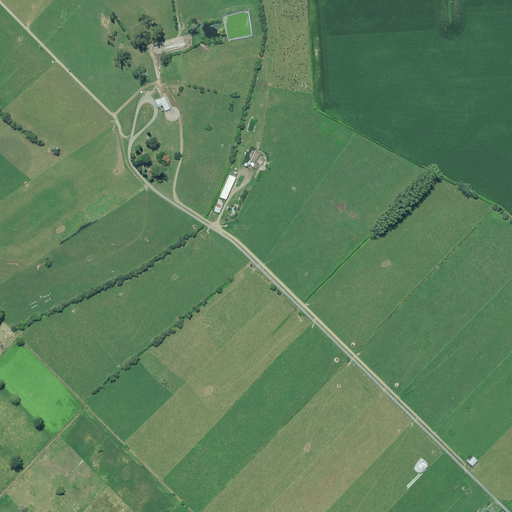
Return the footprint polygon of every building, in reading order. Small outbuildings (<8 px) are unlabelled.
[(170,109),(165,97),(156,101),(159,107),(163,105),(166,111),(170,109)] [(166,167),(171,160),(162,153),(157,160),(166,167)] [(237,178),(231,175),(221,197),(227,200),(237,178)] [(225,201),(219,199),(214,211),(220,213),(225,201)] [(479,461),(474,457),(469,462),(473,467),(479,461)]
